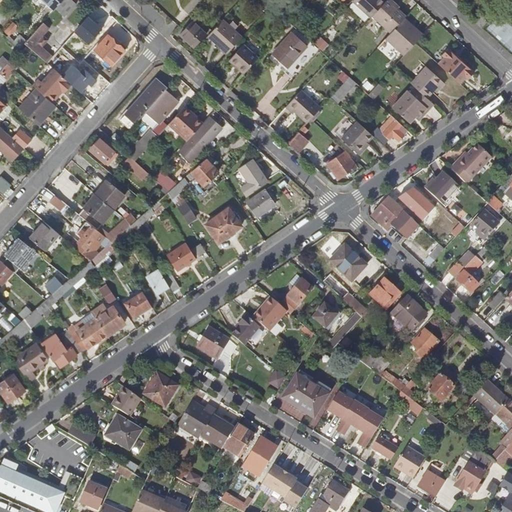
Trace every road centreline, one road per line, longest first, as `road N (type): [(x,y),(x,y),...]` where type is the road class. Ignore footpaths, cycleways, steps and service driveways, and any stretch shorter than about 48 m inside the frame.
road 1 (residential): [(420,511),(146,342)]
road 2 (residential): [(160,43),(340,207)]
road 3 (residential): [(160,43),(0,222)]
road 4 (residential): [(146,342),(340,207)]
road 5 (residential): [(340,207),(511,365)]
road 6 (residential): [(340,207),(511,89)]
road 7 (residential): [(0,442),(146,342)]
